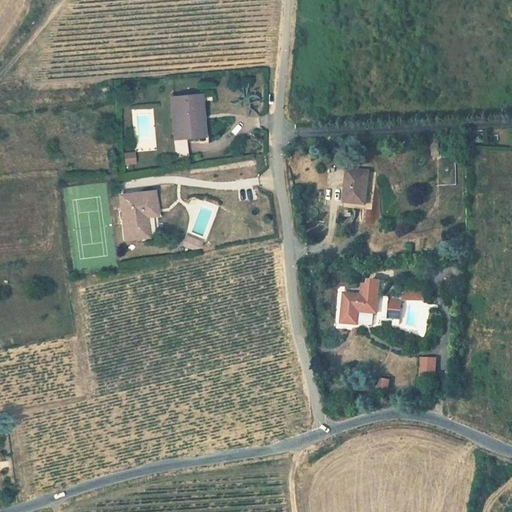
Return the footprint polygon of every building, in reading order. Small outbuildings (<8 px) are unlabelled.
[(177,161),(190,159),(188,140),(188,137),(201,135),(198,108),(203,108),(201,96),(171,99),(177,161)] [(188,137),(188,140),(206,138),(203,108),(198,108),(201,135),(188,137)] [(135,164),(135,152),(124,152),(124,165),(135,164)] [(345,203),(367,205),(370,172),(348,170),(345,203)] [(121,196),(125,240),(148,237),(149,237),(148,217),(156,216),(156,203),(156,192),(148,193),(121,196)] [(188,236),(184,246),(199,251),(202,241),(188,236)] [(402,300),(424,301),(424,291),(402,290),(402,300)] [(379,297),(344,294),(341,323),(358,325),(359,312),(377,313),(379,297)] [(385,319),(398,322),(403,301),(390,298),(385,319)] [(419,357),(419,379),(436,379),(437,357),(419,357)] [(377,378),(375,389),(389,391),(390,379),(377,378)]
